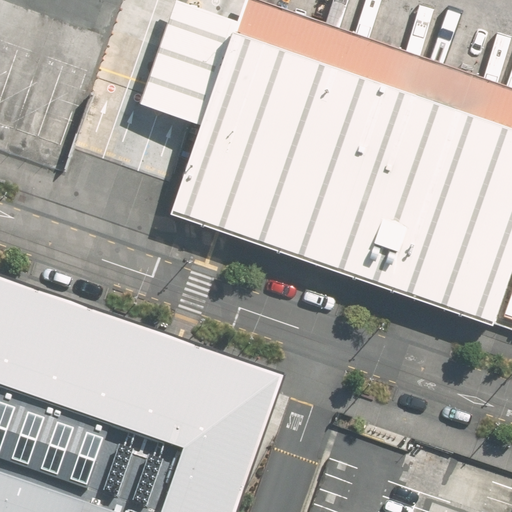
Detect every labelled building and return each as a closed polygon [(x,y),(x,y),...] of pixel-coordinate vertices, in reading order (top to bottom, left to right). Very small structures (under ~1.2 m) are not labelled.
[(240,19),(185,0),(177,0),(142,103),(203,123),(235,29),(240,19)] [(236,29),(511,125),(511,85),(268,0),(246,0),(240,19),(236,29)] [(511,125),(236,29),(235,29),(203,123),(174,206),(493,316),(511,264),(511,125)] [(78,128),(34,113),(22,150),(66,165),(78,128)] [(0,293),(0,511),(230,511),(273,387),(0,293)] [(511,471),(449,450),(437,485),(423,480),(426,469),(328,434),(324,445),(300,511),(503,511),(504,511),(511,488),(511,471)]
